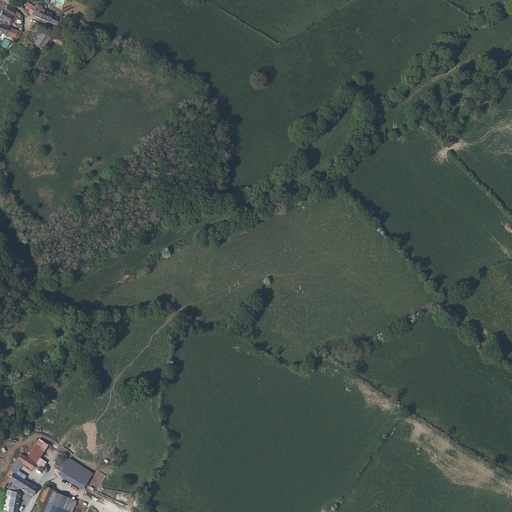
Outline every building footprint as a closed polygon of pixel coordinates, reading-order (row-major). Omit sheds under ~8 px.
[(29,13),(56,26),(59,20),(52,16),(52,15),(41,9),(41,8),(37,5),(36,6),(27,1),(24,5),(30,9),(29,13)] [(16,11),(7,6),(4,11),(2,11),(0,15),(0,18),(0,35),(1,33),(15,39),(17,35),(19,36),(21,32),(10,27),(14,19),(12,18),(16,11)] [(43,30),(43,29),(37,24),(27,39),(28,40),(33,43),(43,30)] [(52,35),(43,30),(33,43),(43,49),(52,35)] [(64,39),(56,35),(53,40),(61,44),(64,39)] [(37,438),(24,456),(28,459),(34,464),(41,469),(46,462),(38,458),(48,445),(38,438),(37,438)] [(30,470),(34,464),(28,459),(23,456),(21,454),(16,460),(20,462),(30,470)] [(60,470),(58,473),(82,489),(91,473),(64,456),(57,468),(60,470)] [(12,472),(12,473),(20,462),(16,460),(8,470),(12,472)] [(7,480),(12,472),(8,470),(3,478),(7,480)] [(11,482),(16,475),(12,473),(12,472),(7,480),(11,482)] [(32,495),(36,488),(16,475),(11,482),(32,495)] [(44,486),(33,511),(42,511),(46,502),(49,495),(51,495),(54,490),(53,489),(54,486),(46,483),(44,486)] [(6,511),(15,511),(20,494),(7,489),(6,492),(9,493),(7,505),(8,506),(6,511)] [(42,511),(69,511),(74,499),(66,496),(53,491),(51,495),(49,495),(46,502),(42,511)]
